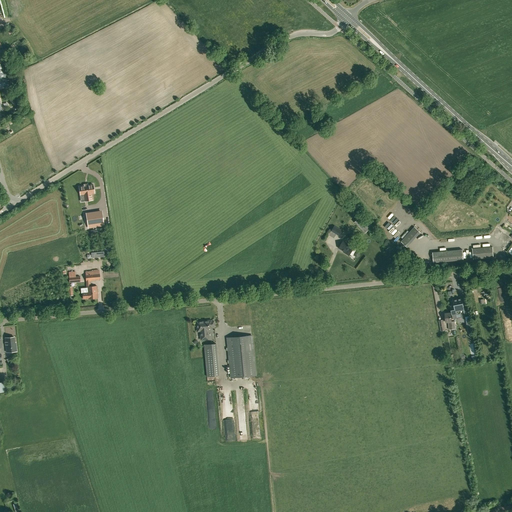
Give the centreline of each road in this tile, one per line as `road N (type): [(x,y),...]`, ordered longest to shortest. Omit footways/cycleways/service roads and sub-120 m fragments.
road 1 (unclassified): [(0,320),(511,269)]
road 2 (unclassified): [(0,212),(290,37),(327,35),(347,17)]
road 3 (secondary): [(511,166),(347,17)]
